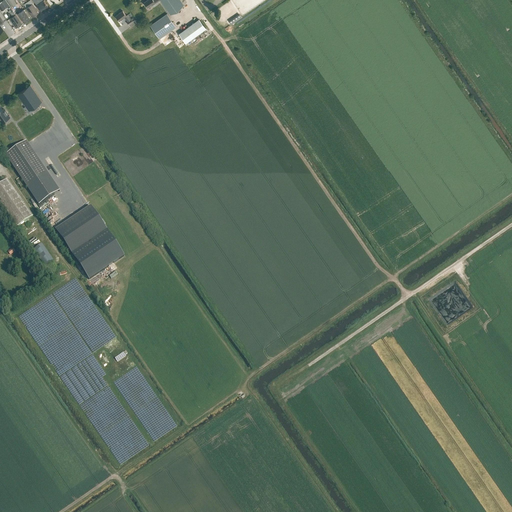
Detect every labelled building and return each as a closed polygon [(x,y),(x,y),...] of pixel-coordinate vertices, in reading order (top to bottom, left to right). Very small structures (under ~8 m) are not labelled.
[(33,0),(41,11),(48,6),(44,0),(33,0)] [(146,0),(144,2),(147,7),(151,5),(151,6),(159,0),(160,0),(170,15),(184,5),(180,0),(146,0)] [(35,8),(36,8),(32,3),(26,8),(29,13),(29,12),(33,17),(38,13),(35,8)] [(24,9),(18,14),(24,22),(30,18),(24,9)] [(10,18),(16,28),(22,24),(13,10),(10,12),(12,16),(10,18)] [(127,22),(129,24),(133,21),(131,19),(130,19),(127,15),(126,15),(122,10),(115,16),(119,21),(124,17),(127,21),(127,22)] [(239,13),(232,18),(235,22),(242,17),(239,13)] [(176,27),(167,14),(150,25),(159,38),(176,27)] [(180,30),(183,34),(203,21),(200,17),(180,30)] [(204,21),(183,35),(186,41),(207,26),(204,21)] [(30,85),(17,94),(25,106),(24,107),(28,113),(34,109),(33,107),(42,101),(30,85)] [(0,120),(1,122),(10,117),(5,110),(4,111),(3,108),(2,109),(0,105),(0,120)] [(60,191),(26,142),(5,156),(39,205),(60,191)] [(0,184),(0,204),(16,228),(33,217),(7,180),(0,184)] [(91,207),(56,230),(72,255),(108,232),(91,207)] [(108,232),(72,255),(89,280),(113,264),(124,256),(108,232)] [(124,354),(116,359),(117,362),(126,357),(124,354)]
